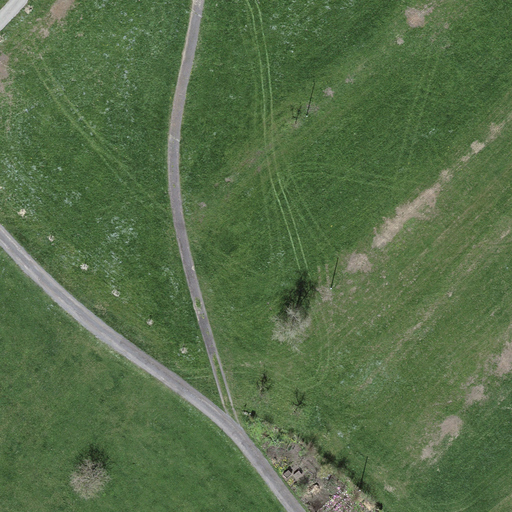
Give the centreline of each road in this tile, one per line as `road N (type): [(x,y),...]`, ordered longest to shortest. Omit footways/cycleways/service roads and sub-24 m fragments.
road 1 (track): [(198,0),(174,177),(185,251),(238,434)]
road 2 (track): [(0,234),(87,319),(238,434)]
